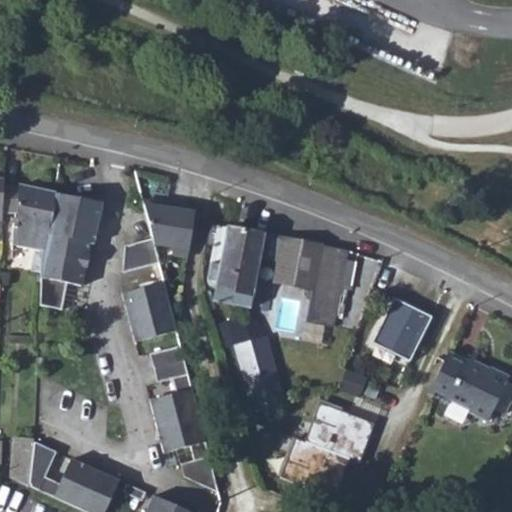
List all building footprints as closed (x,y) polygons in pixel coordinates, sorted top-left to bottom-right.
[(55,193),(56,191),(21,183),(20,188),(2,186),(2,212),(19,214),(18,241),(43,246),(55,193)] [(104,204),(55,193),(43,246),(40,306),(61,311),(67,284),(82,287),(91,244),(95,245),(104,204)] [(167,208),(143,204),(153,241),(154,248),(171,251),(173,259),(187,262),(195,218),(166,212),(167,208)] [(260,257),(264,236),(222,228),(212,280),(219,286),(217,296),(250,304),(260,257)] [(279,260),(284,240),(264,236),(260,257),(279,260)] [(274,284),(311,290),(307,325),(330,328),(345,252),(284,240),(279,260),(274,284)] [(153,241),(125,249),(123,272),(158,263),(154,248),(153,241)] [(133,342),(175,331),(163,283),(121,293),(133,342)] [(376,344),(413,362),(435,318),(398,300),(376,344)] [(249,316),(230,321),(257,413),(287,405),(268,337),(266,337),(258,322),(249,316)] [(180,476),(215,492),(178,346),(148,353),(155,383),(171,378),(175,393),(148,400),(161,452),(188,445),(191,460),(177,464),(180,476)] [(454,353),(432,395),(454,407),(457,401),(477,412),(476,414),(493,423),(499,410),(510,416),(511,412),(511,384),(511,383),(511,377),(496,369),(494,373),(454,353)] [(349,460),(359,464),(374,426),(320,403),(304,442),(349,460)] [(279,477),(334,499),(349,460),(304,442),(295,438),(279,477)] [(54,453),(31,443),(25,486),(74,508),(82,511),(102,511),(116,482),(67,459),(55,484),(42,479),(54,453)] [(134,490),(124,485),(120,493),(140,502),(143,493),(134,490)] [(184,511),(150,497),(143,511),(184,511)]
